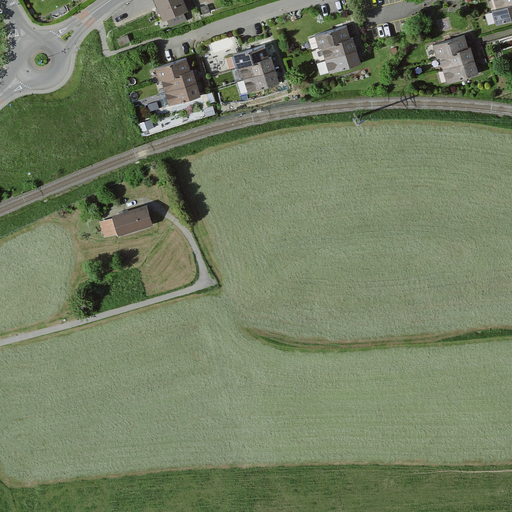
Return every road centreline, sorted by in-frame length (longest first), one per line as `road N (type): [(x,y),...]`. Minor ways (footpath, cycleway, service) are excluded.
road 1 (residential): [(0,345),(195,289),(202,279),(191,239),(153,205)]
road 2 (residential): [(298,0),(172,44)]
